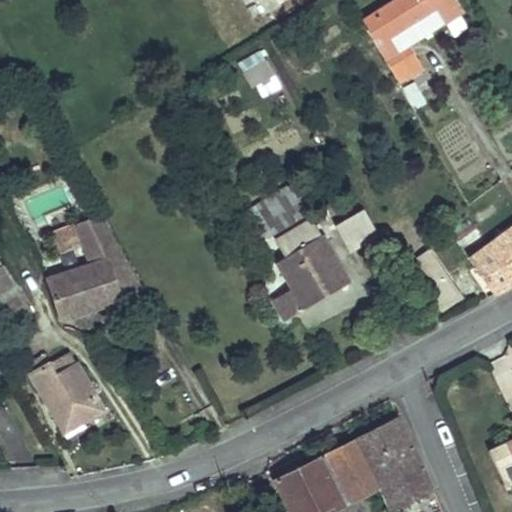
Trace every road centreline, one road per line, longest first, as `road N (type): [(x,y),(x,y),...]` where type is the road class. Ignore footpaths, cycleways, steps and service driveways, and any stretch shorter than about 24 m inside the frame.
road 1 (unclassified): [(398,366),(216,463),(132,490),(0,507)]
road 2 (residential): [(398,366),(460,511)]
road 3 (unclassified): [(511,306),(398,366)]
